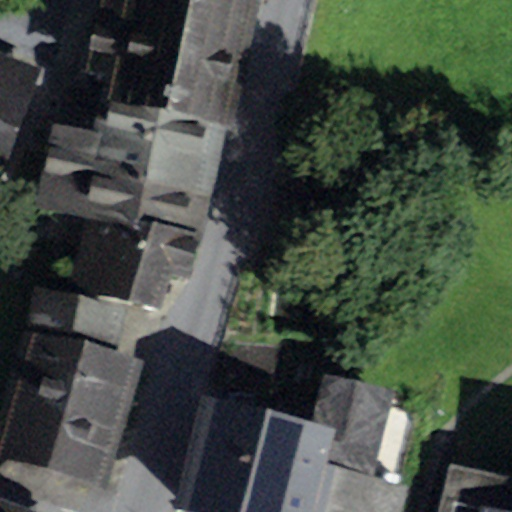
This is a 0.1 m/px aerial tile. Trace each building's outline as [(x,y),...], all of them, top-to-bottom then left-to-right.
[(113,102),(218,126),(222,128),(249,12),(197,0),(106,0),(88,76),(118,83),(113,102)] [(0,68),(0,128),(16,135),(34,84),(10,77),(11,73),(0,68)] [(96,129),(107,84),(83,78),(72,123),(96,129)] [(98,146),(57,139),(54,152),(202,185),(218,126),(113,102),(108,101),(98,146)] [(0,178),(16,135),(0,128),(0,178)] [(121,223),(188,239),(189,238),(202,185),(54,152),(42,208),(121,226),(121,223)] [(184,282),(197,240),(189,238),(188,239),(121,223),(121,226),(113,251),(85,244),(73,291),(156,312),(167,277),(184,282)] [(107,366),(118,322),(38,303),(21,377),(74,385),(123,401),(132,372),(107,366)] [(0,451),(99,481),(123,401),(74,385),(21,377),(0,451)] [(393,511),(398,496),(363,487),(384,404),(326,389),(313,442),(206,415),(182,507),(203,511),(393,511)] [(511,511),(511,488),(511,487),(450,471),(439,511),(511,511)]
